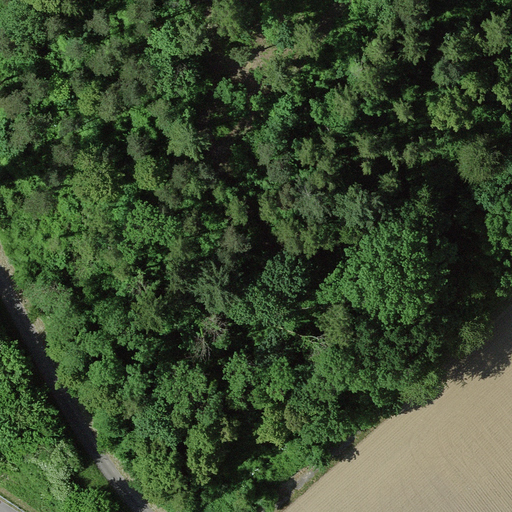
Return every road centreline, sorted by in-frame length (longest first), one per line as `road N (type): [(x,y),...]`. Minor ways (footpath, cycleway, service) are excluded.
road 1 (track): [(145,511),(67,405),(0,277)]
road 2 (track): [(267,511),(399,394)]
